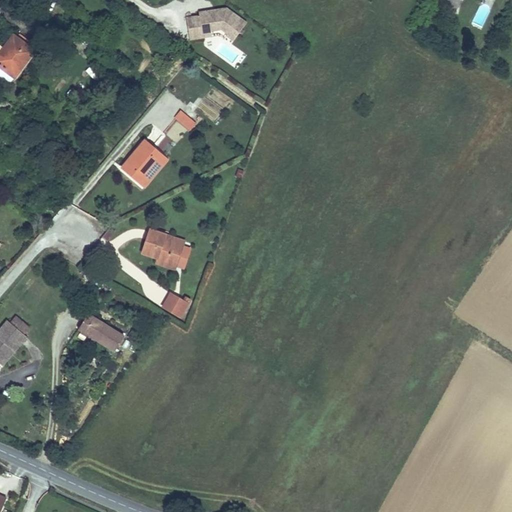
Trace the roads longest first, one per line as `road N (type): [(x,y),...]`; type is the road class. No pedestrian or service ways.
road 1 (unknown): [(40,511),(54,474),(68,301)]
road 2 (tertiary): [(140,511),(0,450)]
